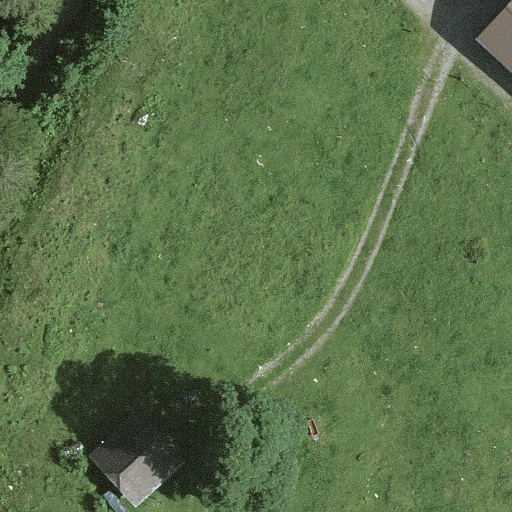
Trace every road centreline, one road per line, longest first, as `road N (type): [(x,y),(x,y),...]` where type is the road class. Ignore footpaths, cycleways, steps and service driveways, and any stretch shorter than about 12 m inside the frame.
road 1 (track): [(41,511),(78,454),(156,402),(287,367),(325,329),(351,288),(443,54),(447,12)]
road 2 (track): [(0,101),(71,0)]
